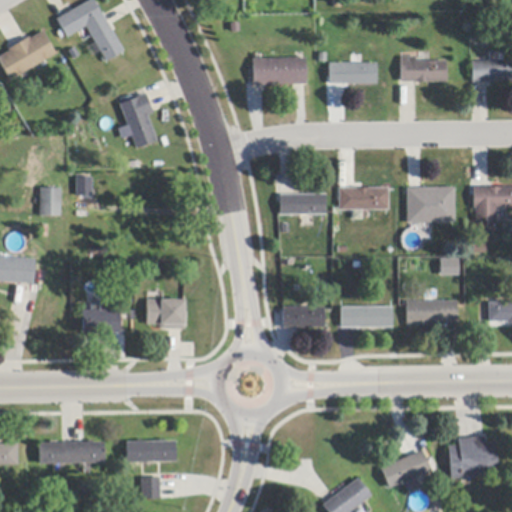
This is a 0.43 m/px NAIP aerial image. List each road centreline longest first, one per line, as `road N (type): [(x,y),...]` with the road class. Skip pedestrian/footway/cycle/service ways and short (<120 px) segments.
road 1 (tertiary): [(245,296),(217,152),(151,0)]
road 2 (residential): [(511,136),(297,136),(217,152)]
road 3 (tertiary): [(251,416),(274,406),(282,382),(273,361),(248,352),(228,360),(218,381),(224,404),(251,416)]
road 4 (tertiary): [(511,382),(337,384)]
road 5 (residential): [(0,385),(153,383)]
